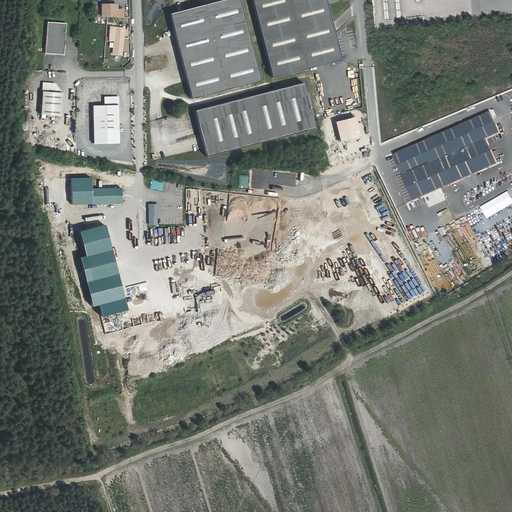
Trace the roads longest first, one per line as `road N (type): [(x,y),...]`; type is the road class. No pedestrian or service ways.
road 1 (track): [(0,492),(107,472),(307,388),(511,275)]
road 2 (unknown): [(367,66),(376,142),(410,202),(447,187)]
